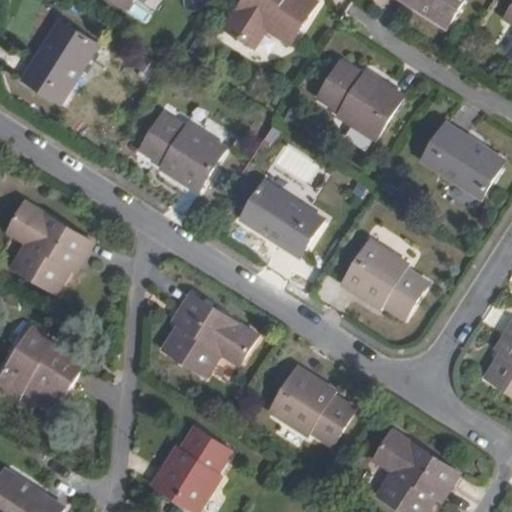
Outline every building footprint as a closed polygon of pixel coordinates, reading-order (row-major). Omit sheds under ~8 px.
[(311,0),(246,0),(227,32),(255,49),(267,29),(292,45),(318,4),(311,0)] [(402,0),(448,28),(465,0),(402,0)] [(69,110),(108,53),(70,28),(33,86),(69,110)] [(338,117),(376,140),(405,97),(368,73),(365,78),(342,64),(319,98),(342,112),(338,117)] [(200,192),(228,149),(190,126),(187,130),(166,116),(144,150),(166,164),(164,168),(200,192)] [(483,199),(507,162),(448,124),(425,161),(483,199)] [(302,257),(325,221),(268,183),(244,220),(302,257)] [(72,280),(98,239),(63,217),(59,223),(37,208),(15,243),(72,280)] [(373,241),(345,284),(383,309),(386,305),(408,318),(430,284),(408,269),(410,265),(373,241)] [(243,362),(260,335),(193,292),(177,319),(182,323),(166,348),(206,374),(223,349),(243,362)] [(511,327),(498,349),(503,353),(487,377),(511,393),(511,327)] [(59,343),(37,329),(0,384),(0,389),(21,402),(28,391),(57,411),(85,367),(56,347),(59,343)] [(257,416),(316,453),(330,432),(318,424),(337,393),(297,366),(276,397),(272,395),(257,416)] [(198,426),(184,448),(178,456),(175,454),(154,485),(163,491),(175,499),(172,505),(183,511),(188,511),(191,509),(195,511),(197,511),(237,452),(198,426)] [(444,499),(461,472),(394,430),(376,456),(397,470),(382,495),(409,511),(427,511),(439,495),(444,499)] [(178,456),(184,448),(180,445),(175,454),(178,456)] [(0,511),(68,511),(69,511),(7,471),(0,482),(0,511)] [(160,497),(172,505),(175,499),(163,491),(160,497)]
